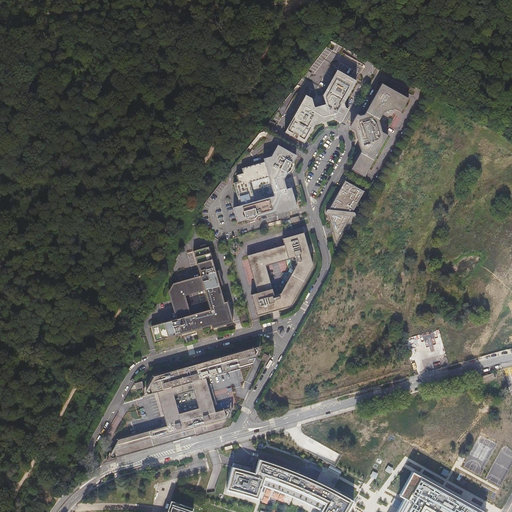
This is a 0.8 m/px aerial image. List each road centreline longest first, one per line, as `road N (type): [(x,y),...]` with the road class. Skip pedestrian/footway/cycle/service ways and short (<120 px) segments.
road 1 (track): [(295,3),(16,495)]
road 2 (track): [(0,17),(295,3)]
road 3 (tertiary): [(244,431),(511,359)]
road 4 (tertiary): [(266,329),(139,365),(95,437),(99,474)]
road 5 (track): [(511,107),(326,7),(295,3)]
road 6 (residential): [(315,220),(345,158),(346,138),(322,134),(303,164),(310,207)]
road 7 (tertiary): [(99,474),(244,431)]
